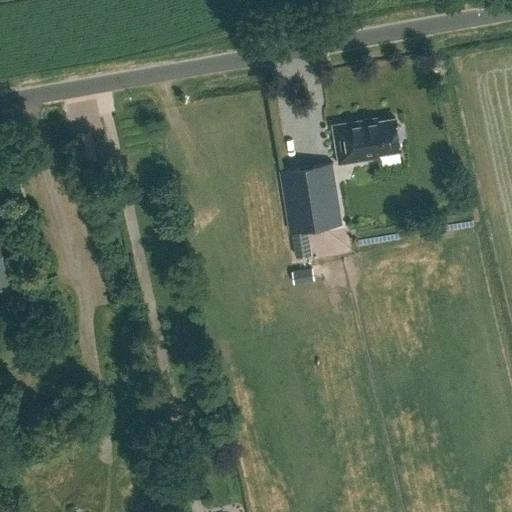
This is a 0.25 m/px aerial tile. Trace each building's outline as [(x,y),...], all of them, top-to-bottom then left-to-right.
[(396,124),(395,118),(368,122),(368,119),(333,125),(339,162),(378,155),(377,152),(400,149),(399,143),(402,138),(400,127),(396,124)] [(90,131),(76,134),(81,157),(92,155),(93,163),(108,160),(104,138),(92,140),(90,131)] [(308,228),(340,222),(331,163),(282,171),(291,230),(308,228)] [(312,252),(308,228),(291,230),(295,255),(312,252)] [(0,287),(10,286),(0,233),(0,287)] [(291,280),(311,277),(309,266),(290,270),(291,280)] [(108,286),(91,289),(93,300),(110,298),(108,286)] [(18,454),(37,451),(35,441),(16,444),(18,454)]
